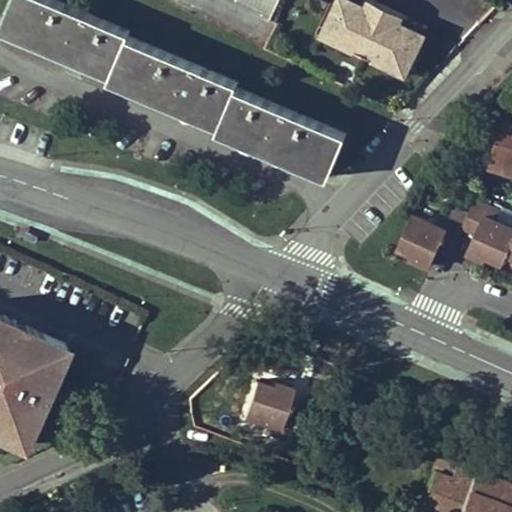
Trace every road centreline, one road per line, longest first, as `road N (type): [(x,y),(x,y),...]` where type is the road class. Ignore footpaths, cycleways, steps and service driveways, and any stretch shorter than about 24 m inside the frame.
road 1 (residential): [(0,54),(342,198)]
road 2 (residential): [(0,483),(150,410),(175,370),(278,269)]
road 3 (residential): [(0,184),(114,212),(278,269)]
road 4 (residential): [(511,9),(342,198)]
road 5 (residential): [(278,269),(423,333)]
road 6 (unknown): [(150,410),(218,511)]
